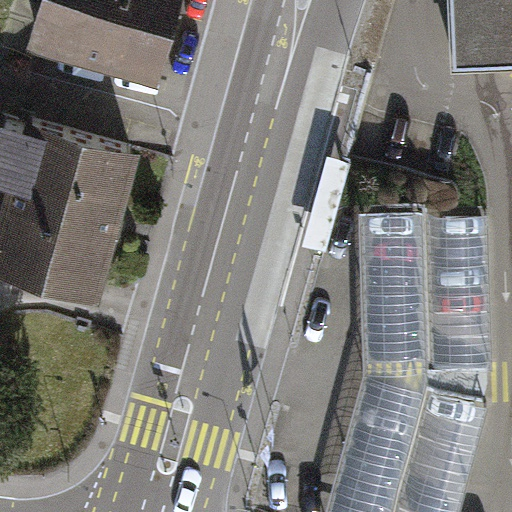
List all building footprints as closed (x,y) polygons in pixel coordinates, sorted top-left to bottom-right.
[(40,0),(22,55),(45,62),(52,40),(64,0),(40,0)] [(64,0),(52,40),(167,78),(192,0),(64,0)] [(511,0),(444,0),(448,68),(511,65),(511,0)] [(19,262),(102,286),(144,143),(19,107),(0,171),(0,287),(10,291),(19,262)] [(317,208),(338,214),(354,154),(334,149),(317,208)] [(425,205),(361,207),(366,371),(327,511),(458,511),(485,401),(428,384),(430,378),(430,375),(430,368),(488,366),(484,210),(425,211),(425,205)]
